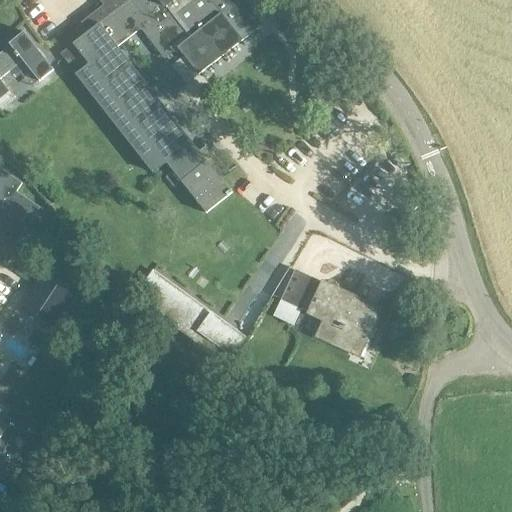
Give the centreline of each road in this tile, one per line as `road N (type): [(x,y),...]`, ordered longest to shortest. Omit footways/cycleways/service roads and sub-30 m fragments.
road 1 (tertiary): [(511,346),(475,296),(413,122),(314,0)]
road 2 (unclassified): [(426,511),(427,410),(437,374),(511,346)]
